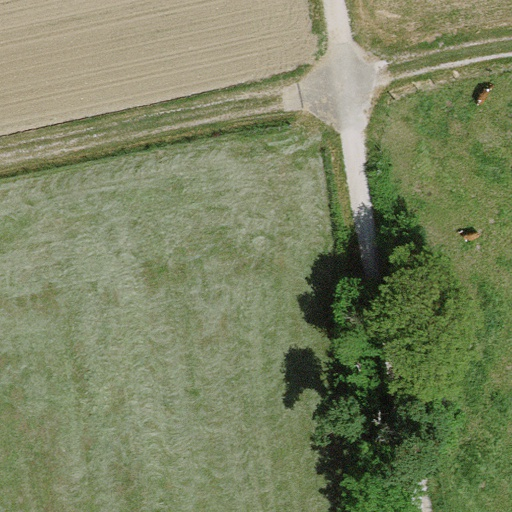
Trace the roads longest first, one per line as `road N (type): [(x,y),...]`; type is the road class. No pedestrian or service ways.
road 1 (track): [(511,47),(0,155)]
road 2 (track): [(334,0),(422,511)]
